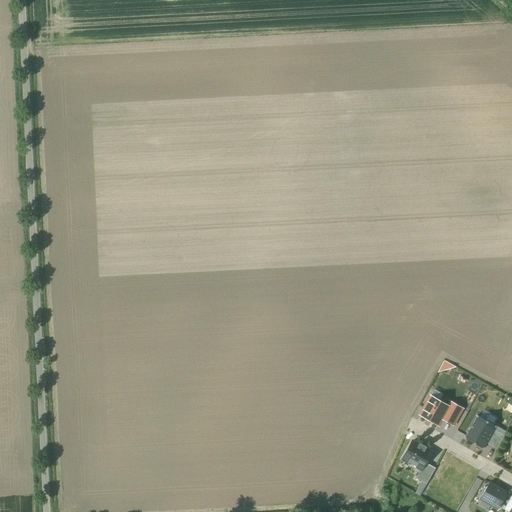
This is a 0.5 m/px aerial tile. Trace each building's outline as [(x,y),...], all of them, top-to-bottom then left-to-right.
[(445,406),(429,396),(419,413),(437,424),(442,417),(452,423),(461,408),(449,401),(445,406)] [(477,416),(464,439),(476,445),(483,449),(484,448),(495,428),(496,426),(477,416)] [(419,443),(418,445),(412,442),(402,459),(421,469),(425,463),(431,452),(425,448),(426,447),(419,443)] [(435,468),(425,463),(421,469),(416,478),(426,484),(435,468)] [(506,491),(487,481),(478,498),(496,509),(506,491)]
